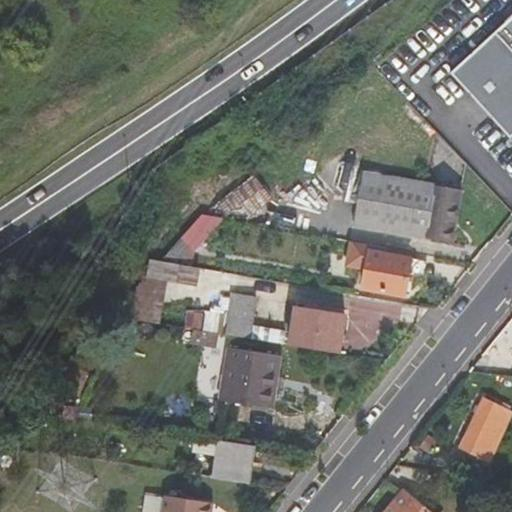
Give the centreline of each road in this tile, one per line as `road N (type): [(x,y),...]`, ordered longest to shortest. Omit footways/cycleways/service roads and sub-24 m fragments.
road 1 (primary): [(331,0),(0,230)]
road 2 (secondary): [(315,511),(511,266)]
